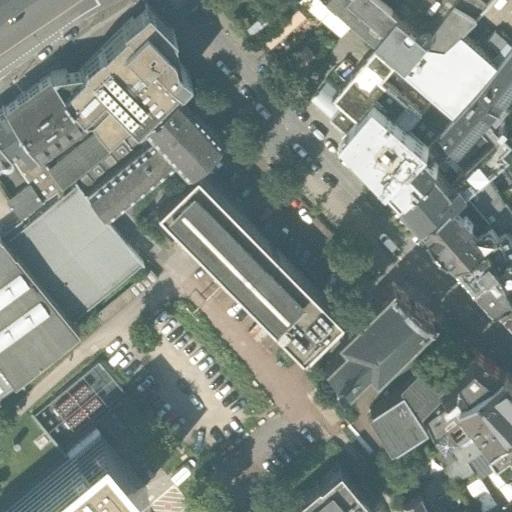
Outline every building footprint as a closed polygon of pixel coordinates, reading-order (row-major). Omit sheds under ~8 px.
[(427,38),(380,0),(326,0),(326,1),(342,14),(349,20),(375,42),(377,41),(407,67),(428,42),(425,40),(427,38)] [(331,115),(347,129),(344,133),(360,149),(398,189),(404,196),(450,151),(458,143),(444,128),(499,62),(462,31),(487,4),(482,0),(455,0),(427,38),(425,40),(428,42),(407,67),(377,41),(375,42),(335,91),(345,98),(331,115)] [(140,119),(175,89),(171,83),(173,81),(173,82),(174,81),(173,80),(174,78),(178,82),(188,72),(159,44),(173,30),(160,17),(145,2),(72,75),(65,68),(50,71),(48,72),(82,116),(93,130),(106,147),(117,137),(137,116),(140,119)] [(458,143),(459,144),(511,83),(511,47),(499,62),(444,128),(458,143)] [(3,105),(35,151),(82,116),(48,72),(3,105)] [(176,89),(175,89),(140,119),(134,124),(143,135),(146,139),(174,156),(185,168),(220,135),(197,111),(176,89)] [(0,141),(7,152),(29,182),(41,199),(55,189),(59,186),(60,186),(47,168),(35,151),(3,105),(0,107),(0,141)] [(73,175),(76,179),(84,189),(146,139),(143,135),(140,138),(130,127),(117,137),(106,147),(107,148),(73,175)] [(450,151),(404,196),(424,219),(467,185),(501,158),(509,150),(504,144),(511,135),(511,134),(505,129),(505,128),(474,156),(467,148),(457,157),(450,151)] [(93,130),(47,168),(60,186),(73,175),(107,148),(106,147),(93,130)] [(146,139),(84,189),(104,213),(121,200),(174,156),(146,139)] [(492,234),(507,225),(511,221),(511,175),(501,158),(467,185),(492,234)] [(197,170),(194,167),(154,208),(223,276),(235,288),(262,314),(272,324),(299,351),(339,311),(263,236),(197,170)] [(0,391),(14,380),(77,326),(70,317),(140,258),(104,213),(84,189),(76,179),(62,191),(59,186),(55,189),(56,192),(57,195),(56,195),(57,196),(28,220),(5,239),(0,232),(0,391)] [(41,199),(29,182),(10,196),(10,197),(7,200),(21,217),(42,201),(41,199)] [(492,234),(467,185),(424,219),(457,258),(492,234)] [(503,254),(511,250),(511,237),(507,225),(492,234),(457,258),(477,280),(503,254)] [(511,279),(511,277),(511,276),(511,250),(503,254),(477,280),(496,302),(511,293),(511,279)] [(149,268),(93,315),(101,325),(157,278),(149,268)] [(511,276),(511,277),(511,279),(511,293),(496,302),(505,312),(511,319),(511,276)] [(390,283),(337,334),(344,342),(323,363),(344,385),(365,364),(372,372),(430,314),(423,309),(415,303),(411,299),(405,295),(399,290),(390,283)] [(262,314),(248,329),(259,338),(272,324),(262,314)] [(445,379),(437,387),(450,399),(454,396),(458,402),(461,399),(463,401),(505,374),(475,350),(464,360),(445,379)] [(365,407),(389,446),(423,424),(458,402),(454,396),(450,399),(437,387),(445,379),(431,364),(425,358),(423,360),(419,357),(412,365),(415,368),(395,390),(394,389),(365,407)] [(493,442),(511,428),(511,381),(505,374),(463,401),(461,399),(458,402),(423,424),(451,481),(456,479),(473,470),(479,480),(490,472),(506,461),(505,459),(499,452),(493,442)] [(511,428),(493,442),(499,452),(511,442),(511,428)] [(115,511),(145,487),(123,462),(99,432),(3,511),(115,511)] [(365,511),(373,506),(336,462),(317,478),(316,477),(274,511),(365,511)] [(427,511),(417,491),(400,499),(407,511),(427,511)]
